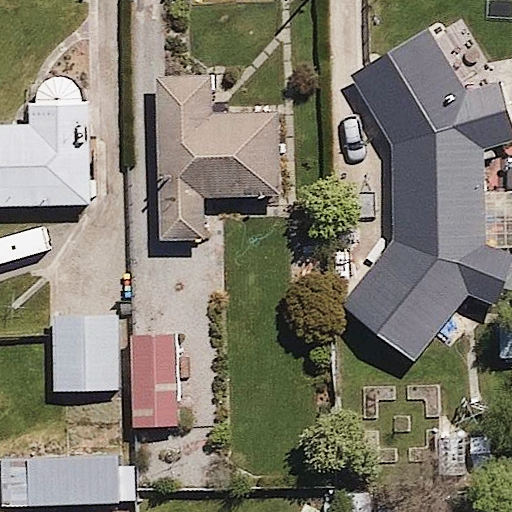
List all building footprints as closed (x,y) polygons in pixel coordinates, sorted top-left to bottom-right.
[(401,243),(343,298),(420,362),(478,292),(504,304),(511,286),(511,250),(496,245),(491,142),(511,136),(511,96),(508,83),(478,96),(433,26),(387,62),(360,61),(359,90),(399,134),(401,243)] [(39,115),(40,118),(98,115),(99,101),(93,85),(82,76),(68,73),(55,76),(44,85),(38,97),(39,115)] [(206,76),(166,78),(171,239),(213,237),(211,194),(288,191),(285,118),(207,121),(206,76)] [(40,118),(0,119),(0,204),(102,199),(98,115),(40,118)] [(163,311),(144,311),(144,332),(133,333),(135,417),(148,417),(150,486),(223,484),(217,267),(162,269),(163,311)] [(63,332),(64,356),(51,356),(51,364),(64,364),(65,387),(125,386),(123,317),(50,319),(50,332),(63,332)] [(127,456),(34,460),(36,502),(141,497),(140,464),(128,465),(127,456)]
